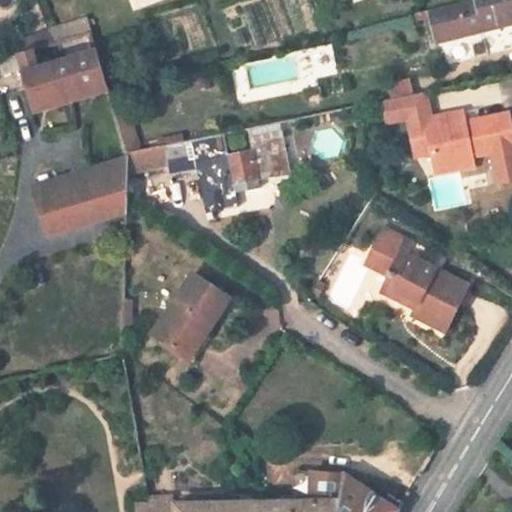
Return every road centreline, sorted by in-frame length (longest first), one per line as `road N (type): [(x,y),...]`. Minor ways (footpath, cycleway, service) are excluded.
road 1 (unknown): [(178,213),(277,284),(317,334),(419,401),(482,423)]
road 2 (tertiary): [(511,377),(428,511)]
